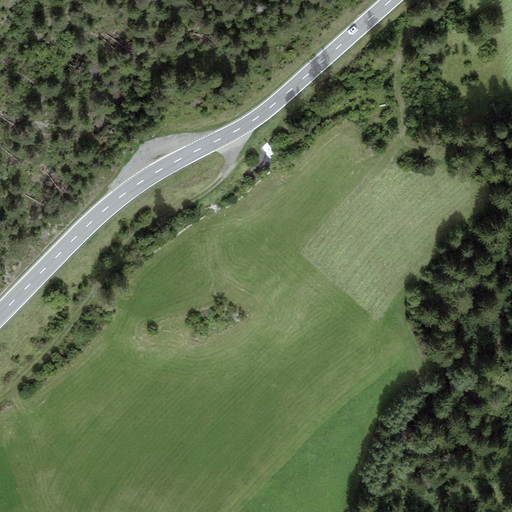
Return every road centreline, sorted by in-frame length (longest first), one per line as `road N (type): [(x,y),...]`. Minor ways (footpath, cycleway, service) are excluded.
road 1 (secondary): [(0,313),(118,198),(252,121),(392,0)]
road 2 (track): [(232,166),(208,198),(135,242),(51,354),(0,405)]
